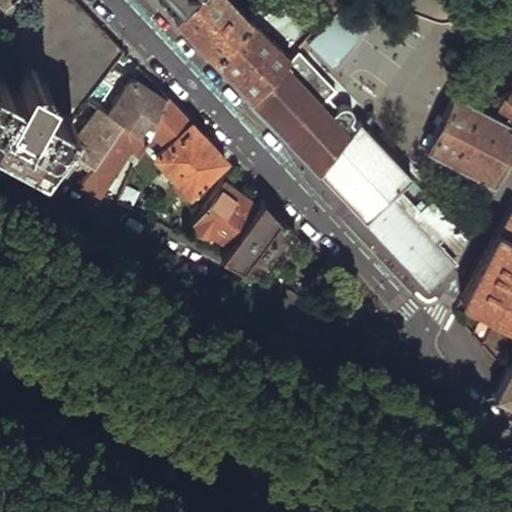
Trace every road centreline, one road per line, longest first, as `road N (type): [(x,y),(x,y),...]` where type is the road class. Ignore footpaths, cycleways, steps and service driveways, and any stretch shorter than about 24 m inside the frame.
road 1 (residential): [(115,0),(406,312),(423,342)]
road 2 (tertiary): [(393,427),(0,211)]
road 3 (tertiary): [(511,476),(393,427)]
road 4 (residential): [(423,342),(469,405),(511,429)]
